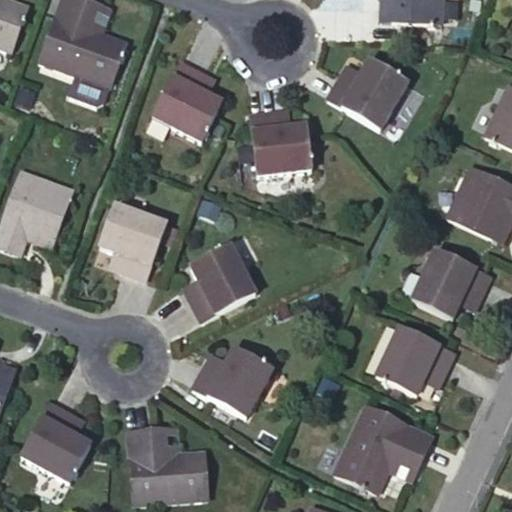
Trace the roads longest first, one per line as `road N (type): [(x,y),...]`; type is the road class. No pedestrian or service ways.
road 1 (residential): [(255,71),(278,74),(297,64),(306,31),(294,11),(271,4),(241,22)]
road 2 (residential): [(511,381),(452,511)]
road 3 (residential): [(114,388),(135,387),(151,374),(152,343),(126,325),(97,338)]
